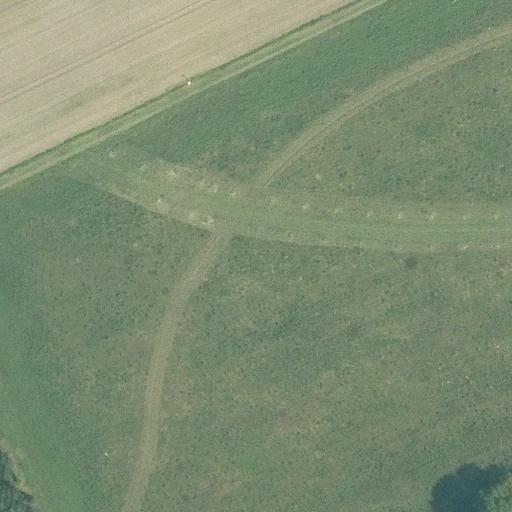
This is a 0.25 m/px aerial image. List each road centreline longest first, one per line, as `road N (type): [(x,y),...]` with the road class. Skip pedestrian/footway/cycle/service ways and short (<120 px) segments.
road 1 (track): [(132,511),(157,358),(199,259),(302,140),(420,68),(511,29)]
road 2 (track): [(84,140),(197,198),(263,212),(374,226),(511,226)]
road 3 (track): [(369,0),(0,182)]
